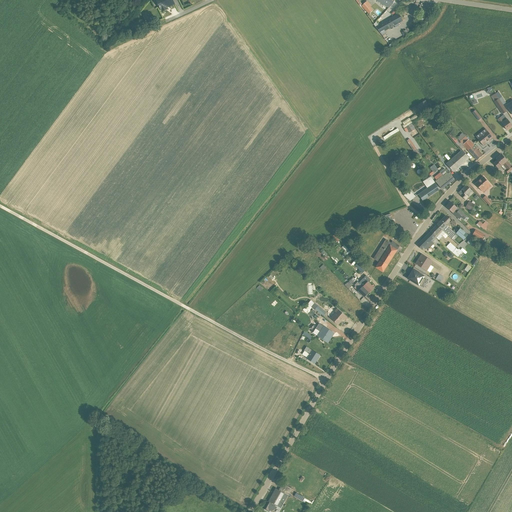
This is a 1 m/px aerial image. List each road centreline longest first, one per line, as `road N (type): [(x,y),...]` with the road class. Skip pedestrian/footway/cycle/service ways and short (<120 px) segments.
road 1 (unclassified): [(0,206),(325,380)]
road 2 (unclassified): [(325,380),(442,200),(511,138)]
road 3 (unclassified): [(250,511),(325,380)]
